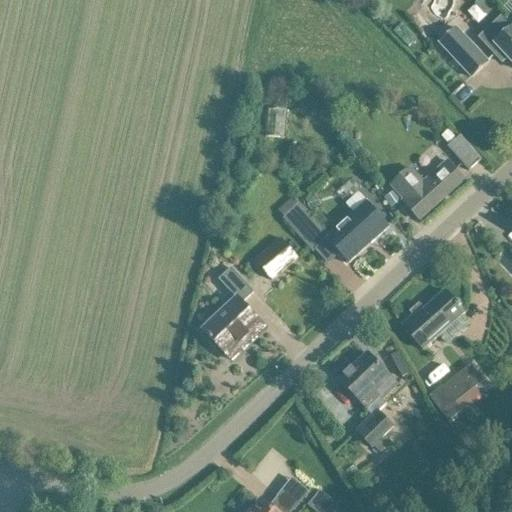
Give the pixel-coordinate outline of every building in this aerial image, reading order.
[(416,10),(421,15),(414,21),(429,39),(436,34),(449,22),(450,23),(459,15),(458,13),(469,4),(465,0),(419,0),(413,5),(417,9),(416,10)] [(511,27),(511,15),(507,21),(503,17),(502,18),(511,27)] [(511,63),(511,27),(502,18),(479,40),(503,64),(508,59),(511,63)] [(488,65),(457,30),(439,45),(471,80),(488,65)] [(481,161),(468,147),(460,138),(448,148),(469,172),(481,161)] [(465,181),(451,167),(451,166),(427,188),(410,169),(389,188),(420,222),(465,181)] [(300,206),(283,220),(313,253),(327,241),(329,238),(300,206)] [(390,228),(376,213),(372,208),(359,220),(355,215),(329,238),(327,241),(349,265),(390,228)] [(272,281),(298,259),(283,242),(257,264),(272,281)] [(254,294),(241,280),(231,270),(219,281),(237,301),(204,332),(210,338),(209,339),(212,342),(213,341),(227,357),(261,325),(243,305),(254,294)] [(459,308),(446,292),(442,295),(438,295),(432,300),(432,305),(422,313),(420,311),(402,327),(415,342),(424,350),(442,334),(438,329),(460,310),(459,308)] [(391,358),(402,378),(411,373),(399,353),(391,358)] [(399,387),(382,369),(368,355),(340,382),(354,397),(373,417),(357,433),(372,449),(393,429),(379,413),(386,405),(383,402),(399,387)] [(483,382),(471,366),(430,398),(449,422),(462,412),(456,404),(483,382)] [(275,511),(264,503),(256,511),(275,511)]
